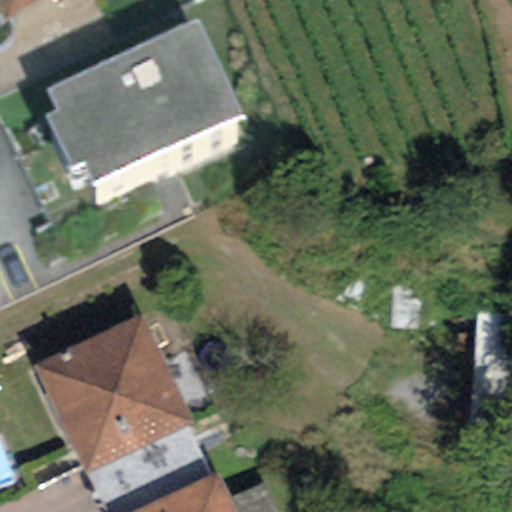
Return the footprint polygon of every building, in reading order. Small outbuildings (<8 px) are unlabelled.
[(34,0),(0,0),(0,8),(2,8),(5,14),(34,0)] [(197,19),(47,91),(57,110),(44,117),(67,169),(83,163),(92,184),(244,116),(197,19)] [(511,312),(474,311),(471,433),(511,434),(511,312)] [(142,316),(34,369),(87,477),(188,428),(195,425),(142,316)] [(135,511),(210,477),(188,428),(87,477),(103,511),(135,511)] [(210,477),(135,511),(238,511),(219,472),(210,477)]
